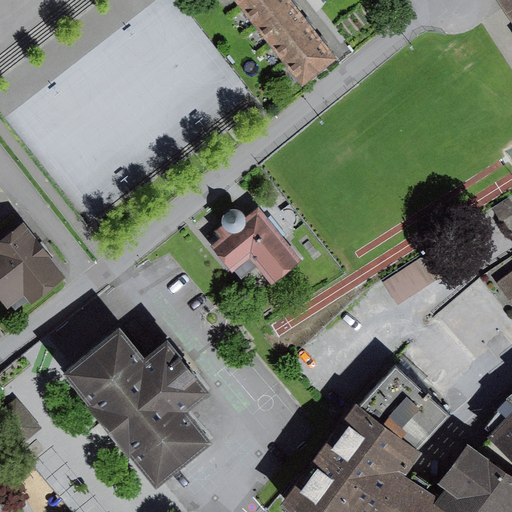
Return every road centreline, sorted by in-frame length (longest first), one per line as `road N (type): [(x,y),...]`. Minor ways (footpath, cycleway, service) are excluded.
road 1 (residential): [(0,357),(435,4)]
road 2 (residential): [(386,511),(511,364)]
